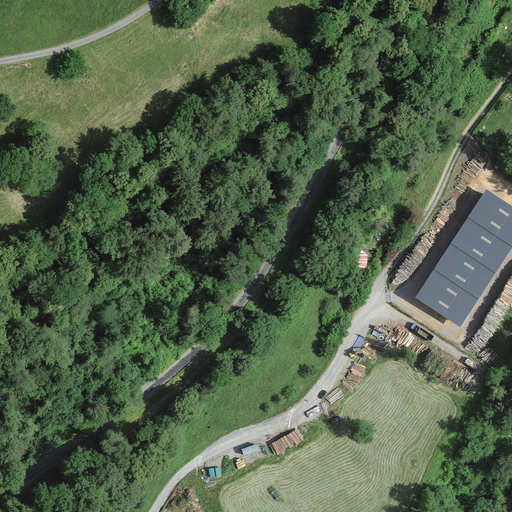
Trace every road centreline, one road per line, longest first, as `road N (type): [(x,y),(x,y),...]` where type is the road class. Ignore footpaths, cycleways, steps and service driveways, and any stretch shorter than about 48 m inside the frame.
road 1 (unclassified): [(406,0),(365,96),(237,307),(178,367),(0,493)]
road 2 (track): [(153,511),(200,457),(272,423),(317,388),(436,198),(458,143),(511,75)]
road 3 (unclassified): [(0,62),(88,39),(158,0)]
